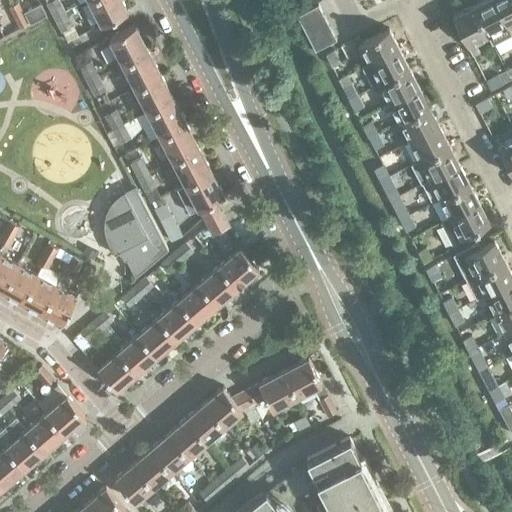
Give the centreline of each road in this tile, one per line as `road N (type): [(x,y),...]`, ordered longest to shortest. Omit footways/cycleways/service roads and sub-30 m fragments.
road 1 (secondary): [(434,480),(271,166)]
road 2 (residential): [(505,205),(406,0)]
road 3 (residential): [(122,428),(276,300)]
road 4 (secondary): [(171,0),(217,100),(271,166)]
road 5 (secondary): [(271,166),(206,0)]
road 6 (residential): [(122,428),(46,337),(0,312)]
road 7 (residential): [(26,511),(122,428)]
